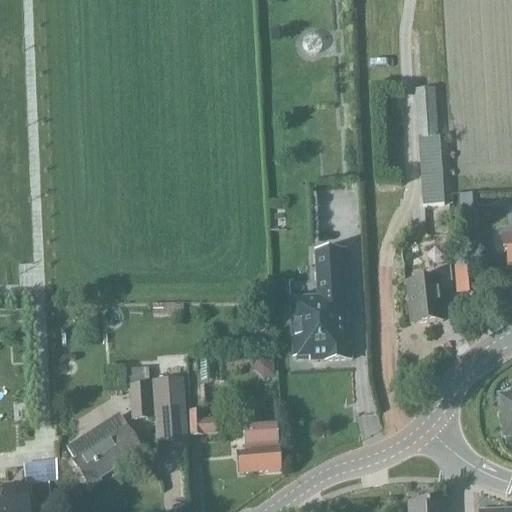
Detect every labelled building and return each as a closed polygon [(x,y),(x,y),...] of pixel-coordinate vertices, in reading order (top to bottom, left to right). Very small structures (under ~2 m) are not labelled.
[(435,91),(416,92),(419,137),(419,140),(428,139),(438,138),(438,135),(435,91)] [(428,139),(419,140),(423,207),(444,206),(439,138),(438,138),(428,139)] [(316,254),(317,281),(318,298),(290,299),(294,361),(310,360),(310,364),(352,362),(346,253),(316,254)] [(437,281),(406,285),(411,326),(443,323),(439,293),(453,291),(450,266),(436,268),(437,281)] [(152,375),(152,362),(134,362),(134,376),(152,375)] [(154,383),(158,445),(188,442),(184,381),(154,383)] [(131,388),(133,422),(151,420),(149,386),(131,388)] [(511,400),(499,401),(503,441),(511,440),(511,400)] [(203,414),(191,414),(192,439),(204,438),(204,437),(222,435),(221,420),(204,422),(203,414)] [(238,455),(240,476),(281,473),(277,424),(243,427),(245,451),(248,451),(249,454),(238,455)] [(126,429),(95,449),(88,438),(68,450),(75,462),(73,463),(89,487),(104,478),(103,477),(141,453),(126,429)] [(28,477),(60,476),(59,450),(27,451),(28,477)] [(0,491),(0,511),(29,511),(27,488),(0,491)]
